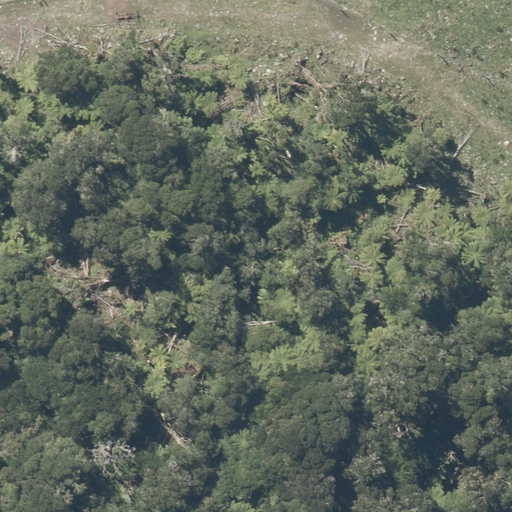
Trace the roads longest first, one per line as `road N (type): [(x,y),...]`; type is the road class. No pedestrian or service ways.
road 1 (track): [(199,0),(294,12),(370,37),(511,131)]
road 2 (track): [(0,17),(82,1),(176,0)]
